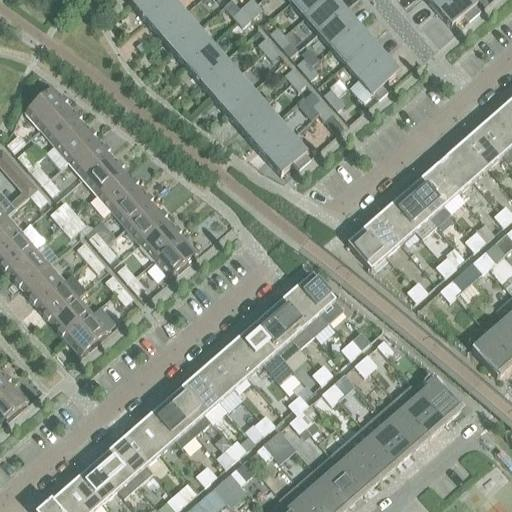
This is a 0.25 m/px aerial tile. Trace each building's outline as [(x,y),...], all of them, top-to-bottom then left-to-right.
[(123,0),(132,9),(142,0),(123,0)] [(142,0),(132,9),(145,25),(171,2),(169,0),(142,0)] [(298,0),(291,6),(305,22),(329,0),(298,0)] [(329,0),(305,22),(318,38),(344,15),(331,0),(329,0)] [(423,0),(437,15),(453,0),(423,0)] [(469,0),(453,0),(437,15),(451,31),(464,20),(469,26),(481,15),(476,9),(477,8),(469,0)] [(145,25),(159,40),(185,17),(171,2),(145,25)] [(252,2),(242,11),(247,17),(257,8),(252,2)] [(257,8),(247,17),(252,23),(263,14),(257,8)] [(232,20),(237,26),(247,17),(242,11),(232,20)] [(318,38),(331,53),(357,30),(344,15),(318,38)] [(159,40),(172,55),(198,33),(185,17),(159,40)] [(247,17),(237,26),(242,32),(252,23),(247,17)] [(331,53),(345,68),(371,45),(357,30),(331,53)] [(270,38),(277,46),(285,39),(278,32),(270,38)] [(172,55),(186,71),(212,48),(198,33),(172,55)] [(285,39),(277,46),(283,54),(291,47),(285,39)] [(258,49),(265,57),(272,50),(266,42),(258,49)] [(136,50),(141,56),(146,51),(141,45),(136,50)] [(345,68),(358,84),(384,61),(371,45),(345,68)] [(186,71),(199,86),(225,64),(212,48),(186,71)] [(272,50),(265,57),(271,65),(279,58),(272,50)] [(384,61),(358,84),(372,100),(374,99),(379,105),(391,94),(386,88),(398,77),(384,61)] [(297,69),(303,77),(311,70),(304,62),(297,69)] [(199,86),(213,102),(239,79),(225,64),(199,86)] [(311,70),(303,77),(310,85),(318,78),(311,70)] [(284,80),(291,88),(299,81),(292,73),(284,80)] [(213,102),(226,117),(252,95),(239,79),(213,102)] [(299,81),(291,88),(298,96),(306,89),(299,81)] [(25,117),(40,134),(69,110),(54,93),(46,99),(44,97),(31,108),(33,110),(25,117)] [(323,100),(330,108),(338,101),(331,93),(323,100)] [(252,95),(226,117),(240,133),(266,110),(272,104),(268,99),(261,105),(252,95)] [(338,101),(330,108),(337,116),(345,109),(338,101)] [(311,111),(318,118),(326,112),(319,104),(311,111)] [(511,112),(508,108),(493,120),(511,142),(511,112)] [(40,134),(54,150),(83,126),(69,110),(40,134)] [(240,133),(253,148),(279,125),(266,110),(240,133)] [(326,112),(318,118),(337,140),(345,133),(326,112)] [(479,133),(502,160),(510,169),(511,167),(511,142),(493,120),(479,133)] [(253,148),(266,164),(293,141),(279,125),(253,148)] [(54,150),(46,158),(60,174),(69,167),(97,142),(83,126),(54,150)] [(479,133),(464,146),(488,173),(502,160),(479,133)] [(7,150),(14,158),(26,147),(19,140),(7,150)] [(293,141),(266,164),(281,180),(293,169),(298,174),(310,164),(305,158),(307,157),(293,141)] [(69,167),(83,183),(111,158),(97,142),(69,167)] [(464,146),(449,159),(473,185),(488,173),(464,146)] [(17,162),(28,174),(35,167),(25,155),(17,162)] [(83,183),(97,199),(125,175),(111,158),(83,183)] [(449,159),(435,171),(458,198),(473,185),(449,159)] [(435,171),(420,184),(444,211),(458,198),(435,171)] [(32,178),(42,190),(50,183),(39,172),(32,178)] [(97,199),(111,216),(140,191),(125,175),(97,199)] [(20,189),(30,201),(37,194),(27,182),(20,189)] [(50,183),(42,190),(52,202),(60,195),(50,183)] [(420,184),(406,197),(436,231),(450,218),(420,184)] [(111,216),(126,232),(154,208),(140,191),(111,216)] [(0,226),(8,220),(15,213),(30,201),(24,194),(10,207),(1,196),(0,196),(0,226)] [(37,194),(30,201),(40,212),(48,206),(37,194)] [(391,209),(415,236),(423,245),(437,232),(436,231),(406,197),(391,209)] [(65,206),(58,213),(68,225),(75,218),(65,206)] [(126,232),(140,249),(168,224),(154,208),(126,232)] [(391,209),(377,222),(400,249),(415,236),(391,209)] [(511,218),(505,210),(499,216),(508,226),(511,223),(511,218)] [(50,219),(60,231),(68,225),(58,213),(50,219)] [(508,226),(499,216),(493,221),(502,231),(508,226)] [(75,218),(68,225),(78,236),(86,230),(75,218)] [(0,226),(0,255),(22,236),(8,220),(0,226)] [(377,222),(362,234),(386,261),(400,249),(377,222)] [(140,249),(154,265),(182,240),(168,224),(140,249)] [(68,225),(60,231),(71,243),(78,236),(68,225)] [(386,261),(362,234),(347,248),(371,275),(386,261)] [(0,255),(0,268),(8,277),(36,252),(22,236),(0,255)] [(476,236),(470,241),(479,252),(485,246),(476,236)] [(89,244),(99,256),(107,249),(96,237),(89,244)] [(495,248),(505,259),(511,252),(511,247),(505,239),(495,248)] [(182,240),(154,265),(169,282),(177,275),(179,277),(191,267),(189,264),(197,257),(182,240)] [(479,252),(470,241),(464,246),(474,257),(479,252)] [(77,254),(87,266),(95,259),(84,248),(77,254)] [(107,249),(99,256),(109,267),(117,261),(107,249)] [(8,277),(22,294),(50,269),(36,252),(8,277)] [(485,256),(479,262),(488,273),(495,267),(485,256)] [(95,259),(87,266),(97,278),(105,271),(95,259)] [(447,261),(441,266),(451,277),(456,272),(447,261)] [(472,268),(463,276),(472,287),(482,279),(488,273),(479,262),(472,268)] [(451,277),(441,266),(435,271),(445,282),(451,277)] [(22,294),(36,310),(65,285),(50,269),(22,294)] [(117,276),(127,288),(135,281),(125,270),(117,276)] [(453,285),(446,290),(456,301),(462,296),(472,287),(463,276),(453,285)] [(51,326),(79,302),(86,296),(72,279),(65,285),(36,310),(51,326)] [(312,279),(297,292),(320,319),(335,305),(312,279)] [(105,287),(115,299),(123,292),(113,280),(105,287)] [(135,281),(127,288),(137,300),(145,293),(135,281)] [(418,286),(412,292),(422,302),(427,297),(418,286)] [(456,301),(446,290),(440,296),(450,307),(456,301)] [(123,292),(115,299),(125,311),(133,304),(123,292)] [(297,292),(282,305),(314,341),(329,329),(320,319),(297,292)] [(422,302),(412,292),(407,297),(416,307),(422,302)] [(51,326),(65,343),(93,318),(79,302),(51,326)] [(511,302),(497,316),(505,325),(511,332),(511,302)] [(282,305),(268,317),(300,354),(314,341),(282,305)] [(268,317),(253,330),(286,367),(300,354),(268,317)] [(93,318),(65,343),(80,360),(88,353),(90,355),(102,345),(100,342),(108,335),(93,318)] [(511,332),(505,325),(489,339),(511,365),(511,332)] [(239,342),(262,369),(271,379),(286,367),(253,330),(239,342)] [(361,336),(353,344),(362,355),(370,347),(361,336)] [(511,369),(511,365),(489,339),(471,354),(497,383),(511,369)] [(239,342),(224,355),(248,382),(262,369),(239,342)] [(353,344),(347,349),(356,360),(362,355),(353,344)] [(377,351),(387,362),(393,356),(384,345),(377,351)] [(356,360),(347,349),(341,354),(350,365),(356,360)] [(224,355),(210,368),(233,394),(248,382),(224,355)] [(367,359),(361,365),(371,376),(377,370),(367,359)] [(371,376),(361,365),(354,371),(364,382),(371,376)] [(210,368),(195,380),(219,407),(233,394),(210,368)] [(324,369),(318,374),(327,385),(333,380),(324,369)] [(0,398),(12,389),(0,374),(0,398)] [(327,385),(318,374),(312,380),(321,390),(327,385)] [(195,380),(181,393),(204,420),(211,428),(212,429),(226,416),(219,407),(195,380)] [(436,384),(419,399),(445,428),(462,413),(436,384)] [(335,388),(328,393),(338,404),(344,399),(335,388)] [(12,389),(0,398),(0,428),(7,423),(9,426),(21,415),(19,413),(27,406),(12,389)] [(411,389),(394,403),(428,442),(445,428),(419,399),(411,389)] [(181,393),(166,406),(196,441),(211,428),(204,420),(181,393)] [(338,404),(328,393),(322,399),(332,410),(338,404)] [(300,399),(294,405),(303,415),(309,410),(300,399)] [(394,403),(378,418),(412,457),(428,442),(394,403)] [(303,415),(294,405),(288,410),(297,420),(303,415)] [(152,419),(175,445),(182,453),(196,441),(166,406),(152,419)] [(302,416),(296,422),(306,433),(312,427),(302,416)] [(378,418),(362,432),(396,471),(412,457),(378,418)] [(152,419),(137,431),(161,458),(175,445),(152,419)] [(266,420),(260,425),(269,436),(275,430),(266,420)] [(306,433),(296,422),(289,427),(299,438),(306,433)] [(269,436),(260,425),(254,430),(263,441),(269,436)] [(312,427),(306,433),(311,439),(320,432),(314,426),(312,427)] [(137,431),(123,444),(146,471),(161,458),(137,431)] [(362,432),(346,446),(379,485),(396,471),(362,432)] [(237,445),(231,450),(240,461),(246,456),(255,448),(248,440),(239,448),(237,445)] [(123,444),(108,456),(139,491),(153,478),(146,471),(123,444)] [(270,444),(263,450),(273,461),(280,455),(270,444)] [(346,446),(329,460),(363,499),(379,485),(346,446)] [(225,455),(216,463),(225,474),(234,466),(240,461),(231,450),(225,455)] [(273,461),(263,450),(257,455),(267,467),(273,461)] [(94,469),(117,496),(124,504),(139,491),(108,456),(94,469)] [(329,460),(313,475),(345,511),(348,511),(363,499),(329,460)] [(94,469),(79,482),(103,508),(117,496),(94,469)] [(207,471),(202,476),(211,486),(217,481),(207,471)] [(237,473),(230,479),(240,490),(246,484),(237,473)] [(345,511),(313,475),(297,489),(317,511),(345,511)] [(211,486),(202,476),(196,481),(205,492),(211,486)] [(240,490),(230,479),(224,484),(234,495),(240,490)] [(79,482),(65,494),(80,511),(98,511),(103,508),(79,482)] [(317,511),(297,489),(280,503),(287,511),(317,511)] [(80,511),(65,494),(50,507),(54,511),(80,511)] [(179,496),(173,501),(182,511),(188,506),(179,496)] [(204,501),(198,507),(202,511),(215,511),(216,511),(206,500),(204,501)] [(181,511),(182,511),(173,501),(167,506),(171,511),(181,511)] [(287,511),(280,503),(270,511),(287,511)]
